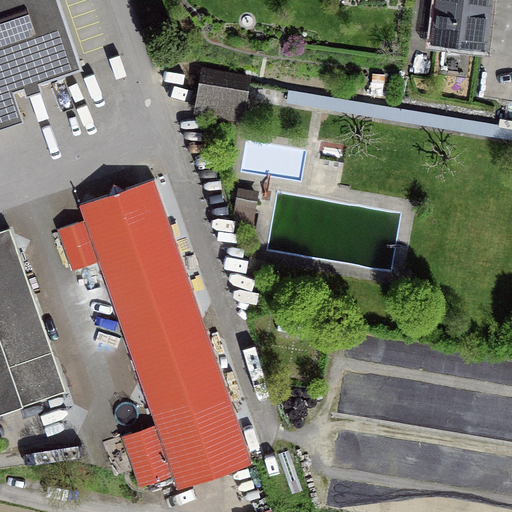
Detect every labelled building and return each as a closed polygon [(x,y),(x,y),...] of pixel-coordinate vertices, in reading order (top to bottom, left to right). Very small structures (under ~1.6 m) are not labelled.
[(0,0),(0,130),(13,126),(5,102),(77,78),(51,0),(0,0)] [(431,0),(425,49),(480,57),(488,0),(431,0)] [(217,68),(208,108),(253,118),(259,94),(262,78),(217,68)] [(511,125),(262,78),(259,94),(511,142),(511,125)] [(157,185),(74,212),(80,227),(57,234),(70,274),(92,267),(145,430),(114,440),(129,486),(155,477),(160,493),(248,464),(157,185)] [(238,199),(233,223),(252,227),(257,203),(238,199)] [(11,235),(0,238),(0,415),(63,394),(11,235)]
